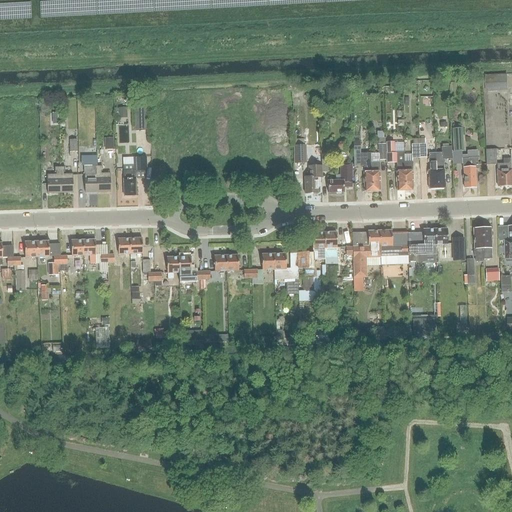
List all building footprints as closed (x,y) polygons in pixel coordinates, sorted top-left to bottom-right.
[(484,70),(486,92),(508,91),(507,75),(505,75),(505,69),(484,70)] [(146,131),(146,105),(134,105),(135,131),(146,131)] [(127,118),(127,108),(119,108),(119,118),(127,118)] [(452,129),(453,152),(463,152),(462,129),(461,129),(452,129)] [(105,150),(114,149),(113,138),(104,138),(105,150)] [(411,145),(411,153),(412,159),(420,158),(419,139),(413,139),(413,145),(411,145)] [(77,152),(77,140),(69,140),(69,152),(77,152)] [(404,163),(404,155),(404,154),(393,154),(393,143),(386,143),(387,154),(386,154),(387,164),(397,163),(397,177),(395,177),(395,183),(397,183),(397,191),(405,191),(404,163)] [(378,144),(378,161),(386,161),(386,144),(385,144),(378,144)] [(441,153),(440,153),(435,153),(437,189),(445,189),(444,170),(443,160),(452,160),(451,147),(448,147),(447,144),(441,144),(441,147),(441,153)] [(306,164),(306,146),(293,146),(294,164),(306,164)] [(497,165),(497,164),(496,149),(485,150),(486,165),(497,165)] [(404,154),(404,155),(404,163),(405,191),(412,191),(412,182),(414,182),(413,177),(412,177),(412,162),(412,159),(411,153),(404,154)] [(437,189),(435,153),(428,154),(429,171),(428,171),(429,189),(437,189)] [(372,192),(371,164),(370,164),(370,154),(360,154),(361,167),(363,167),(364,178),(363,178),(363,184),(364,184),(364,192),(372,192)] [(147,157),(136,158),(136,172),(147,171),(147,157)] [(462,158),(462,159),(463,169),(463,175),(463,176),(463,178),(464,180),(464,189),(476,188),(475,170),(478,170),(477,158),(468,158),(468,157),(462,158)] [(497,164),(497,165),(497,166),(496,168),(496,169),(497,170),(498,187),(511,187),(510,158),(503,159),(503,164),(497,164)] [(284,159),(270,160),(270,179),(284,178),(284,159)] [(257,160),(244,160),(244,179),(257,179),(257,160)] [(270,160),(257,160),(257,179),(270,179),(270,160)] [(201,161),(188,162),(188,181),(202,180),(201,161)] [(175,162),(161,162),(162,181),(175,181),(175,162)] [(188,162),(175,162),(175,181),(188,181),(188,162)] [(371,164),(372,192),(380,192),(380,183),(381,183),(380,177),(379,177),(379,163),(371,164)] [(328,193),(343,193),(343,188),(352,187),(351,164),(340,165),(341,181),(327,182),(328,193)] [(93,174),(86,174),(84,174),(84,179),(84,193),(97,192),(96,166),(92,167),(92,171),(93,171),(93,174)] [(96,166),(97,192),(111,192),(110,173),(101,174),(101,171),(102,171),(102,166),(96,166)] [(321,178),(321,172),(321,166),(308,166),(308,173),(307,173),(307,178),(304,178),(305,194),(317,193),(317,178),(321,178)] [(47,194),(60,193),(59,167),(54,168),(55,172),(56,172),(56,175),(47,176),(47,194)] [(65,167),(59,167),(60,193),(73,193),(73,175),(64,175),(63,172),(65,172),(65,167)] [(136,171),(123,171),(124,197),(136,196),(136,185),(137,184),(136,182),(136,171)] [(34,172),(21,173),(21,192),(34,191),(34,172)] [(21,173),(7,173),(8,192),(21,192),(21,173)] [(483,262),(483,260),(482,228),(475,228),(475,230),(473,230),(474,249),(473,249),(474,257),(475,256),(475,262),(483,262)] [(488,228),(482,228),(483,260),(492,259),(491,249),(492,249),(491,229),(488,229),(488,228)] [(435,245),(441,245),(447,245),(447,229),(435,230),(435,245)] [(415,256),(417,255),(435,255),(435,245),(435,230),(423,230),(423,245),(414,246),(415,256)] [(353,278),(366,278),(365,259),(380,258),(380,257),(379,231),(367,232),(368,247),(352,247),(353,278)] [(392,231),(379,231),(380,257),(396,257),(408,256),(408,246),(392,246),(392,231)] [(324,255),(324,233),(312,233),(312,249),(320,249),(320,255),(324,255)] [(324,233),(324,255),(330,255),(330,249),(337,248),(336,233),(324,233)] [(130,239),(130,258),(130,260),(135,259),(135,255),(142,254),(142,238),(130,239)] [(130,258),(130,239),(117,239),(118,255),(126,255),(126,258),(130,258)] [(95,256),(96,256),(95,240),(83,241),(83,256),(90,256),(90,263),(95,262),(95,256)] [(83,256),(83,241),(71,241),(71,257),(83,256)] [(37,258),(36,242),(24,242),(25,258),(37,258)] [(36,242),(37,258),(49,258),(49,242),(36,242)] [(456,244),(457,253),(464,253),(464,252),(465,252),(465,244),(456,244)] [(414,246),(408,246),(408,256),(408,263),(417,263),(417,255),(415,256),(414,246)] [(274,270),(273,254),(261,255),(262,271),(263,271),(274,270)] [(298,278),(298,269),(297,255),(290,255),(291,269),(286,269),(286,254),(273,254),(274,270),(274,280),(297,280),(297,278),(298,278)] [(107,255),(107,264),(107,270),(108,270),(108,268),(111,268),(112,278),(120,278),(120,267),(114,267),(114,264),(114,255),(107,255)] [(153,271),(153,255),(145,256),(145,265),(145,272),(153,271)] [(313,255),(297,255),(298,269),(304,269),(304,278),(316,278),(316,269),(313,269),(313,261),(313,255)] [(226,272),(226,256),(214,256),(214,272),(226,272)] [(226,256),(226,272),(239,271),(238,256),(226,256)] [(203,281),(202,272),(196,273),(191,272),(191,257),(178,258),(179,273),(179,283),(196,283),(196,281),(200,281),(203,281)] [(179,273),(178,258),(166,258),(167,274),(168,274),(168,278),(173,278),(173,273),(179,273)] [(473,259),(466,260),(467,284),(474,284),(473,259)] [(54,265),(54,263),(47,264),(48,276),(58,276),(58,265),(54,265)] [(336,266),(327,267),(327,286),(336,286),(336,283),(340,282),(340,279),(336,279),(336,266)] [(39,278),(39,269),(30,269),(30,279),(39,278)] [(499,281),(498,277),(498,269),(485,270),(486,282),(499,281)] [(10,270),(1,270),(2,280),(11,280),(10,270)] [(319,296),(319,277),(316,278),(304,278),(304,297),(319,296)] [(435,336),(434,323),(434,319),(412,319),(413,337),(435,336)] [(96,327),(97,347),(110,346),(109,326),(96,327)] [(327,329),(314,330),(305,330),(303,330),(304,345),(328,344),(327,329)] [(204,331),(182,332),(182,342),(183,342),(203,341),(204,341),(204,331)] [(289,342),(298,342),(298,332),(288,333),(289,342)] [(203,341),(183,342),(184,346),(199,346),(199,349),(203,349),(203,341)]
